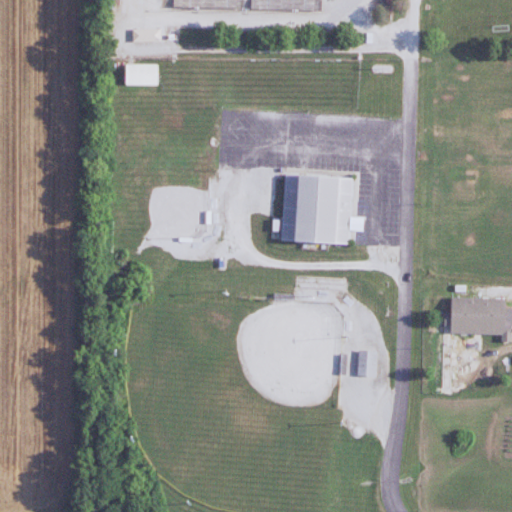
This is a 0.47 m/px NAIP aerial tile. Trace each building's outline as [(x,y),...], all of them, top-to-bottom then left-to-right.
[(157,30),(129,30),(129,41),(157,41),(157,30)] [(154,85),(154,64),(121,64),(121,85),(154,85)] [(280,171),(274,239),(343,242),(352,177),(280,171)] [(499,335),(498,342),(505,342),(505,299),(446,298),(445,334),(499,335)] [(356,377),(372,377),(372,352),(356,352),(356,377)]
